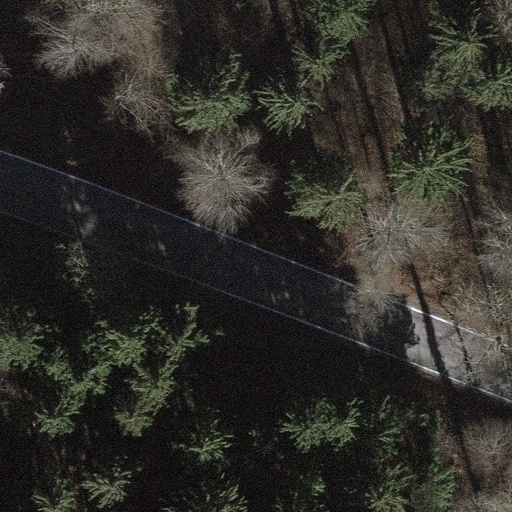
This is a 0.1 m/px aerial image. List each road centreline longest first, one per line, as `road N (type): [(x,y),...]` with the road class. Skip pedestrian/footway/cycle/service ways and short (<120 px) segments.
road 1 (tertiary): [(0,179),(511,377)]
road 2 (track): [(377,511),(188,441),(0,352)]
